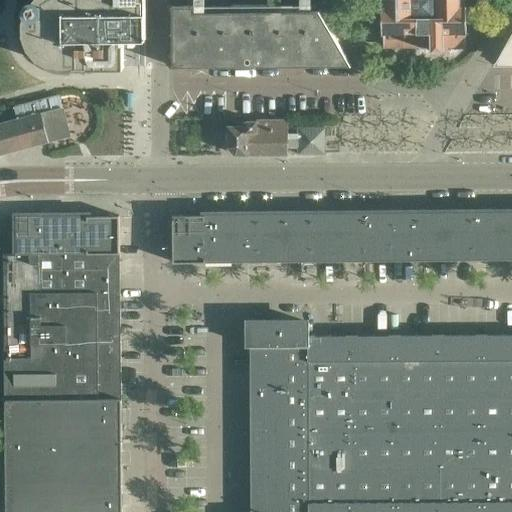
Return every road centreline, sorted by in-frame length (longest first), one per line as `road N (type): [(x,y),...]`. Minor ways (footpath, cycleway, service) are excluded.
road 1 (tertiary): [(163,181),(511,180)]
road 2 (residential): [(214,296),(511,295)]
road 3 (residential): [(154,296),(155,511)]
road 4 (residential): [(214,511),(214,296)]
road 5 (tertiary): [(0,183),(163,181)]
